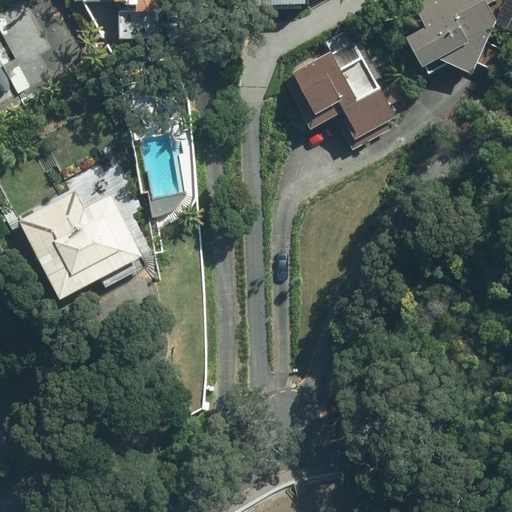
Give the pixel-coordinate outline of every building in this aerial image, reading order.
[(72,0),(114,2),(112,41),(167,44),(169,0),(72,0)] [(299,0),(307,13),(328,0),(299,0)] [(511,29),(511,0),(429,0),(426,2),(436,18),(399,42),(427,84),(511,29)] [(409,120),(351,23),(278,67),(318,135),(337,124),(354,153),(409,120)] [(64,292),(144,247),(111,190),(82,207),(75,194),(24,223),(64,292)] [(359,433),(334,436),(338,468),(363,465),(359,433)]
